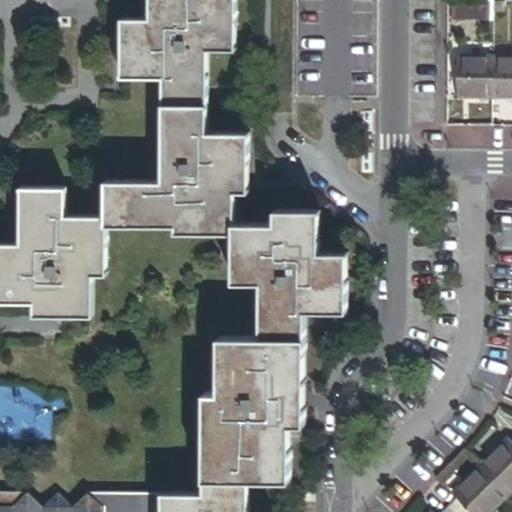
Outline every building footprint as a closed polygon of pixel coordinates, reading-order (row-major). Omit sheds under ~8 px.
[(153,18),(130,18),(130,45),(124,45),(124,76),(166,76),(204,76),(204,48),(210,48),(231,48),(231,20),(236,20),(235,0),(157,0),(158,18),(153,18)] [(378,0),(297,0),(296,96),(377,96),(378,0)] [(490,99),(511,98),(511,59),(490,60),(490,99)] [(454,99),(490,99),(490,60),(454,60),(454,99)] [(208,104),(209,76),(204,76),(166,76),(166,104),(208,104)] [(208,104),(166,104),(166,131),(208,131),(208,104)] [(249,132),(208,131),(166,131),(165,181),(110,181),(109,216),(109,224),(150,224),(151,218),(178,218),(179,225),(207,226),(207,231),(236,231),(236,224),(236,190),(243,190),(244,162),(249,162),(249,132)] [(109,224),(109,216),(67,215),(68,188),(24,188),(24,215),(30,215),(30,243),(23,243),(2,243),(2,272),(0,271),(0,300),(36,300),(37,308),(66,309),(66,313),(94,314),(96,272),(102,272),(103,245),(108,245),(109,224)] [(278,224),(236,224),(236,231),(236,253),(241,252),(241,280),(263,280),(263,310),(307,310),(348,309),(347,279),(342,279),(342,251),(320,251),(321,236),(315,236),(314,210),(278,210),(278,224)] [(307,337),(307,310),(263,310),(263,337),(307,337)] [(207,464),(206,478),(245,478),(250,478),(290,478),(291,451),(286,450),(287,424),(292,424),(306,424),(306,408),(301,408),(301,380),(301,352),(306,352),(307,337),(263,337),(222,337),(222,363),(227,362),(227,392),(222,392),(208,392),(208,407),(213,407),(213,436),(213,464),(207,464)] [(511,440),(510,438),(482,466),(508,493),(511,489),(511,440)] [(489,511),(508,493),(482,466),(454,493),(457,496),(472,511),(489,511)] [(250,511),(250,507),(245,508),(245,478),(206,478),(206,493),(166,493),(166,500),(165,511),(250,511)] [(13,511),(14,492),(0,491),(0,511),(13,511)] [(165,511),(166,500),(151,500),(150,493),(88,492),(75,507),(59,493),(45,506),(30,492),(14,492),(13,511),(165,511)] [(472,511),(457,496),(446,507),(451,511),(472,511)]
